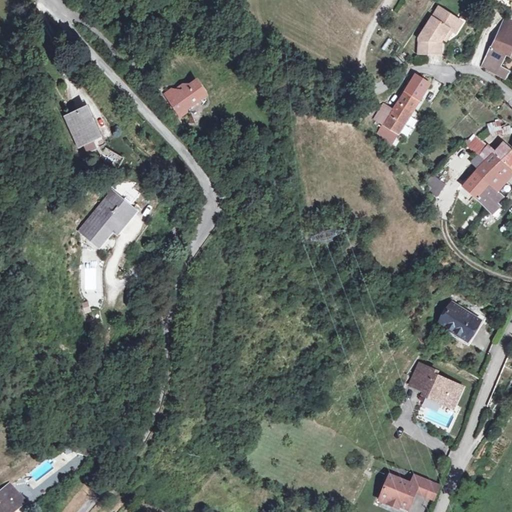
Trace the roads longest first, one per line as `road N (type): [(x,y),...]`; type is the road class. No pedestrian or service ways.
road 1 (unclassified): [(49,0),(215,195),(173,294),(155,413),(84,511)]
road 2 (unclassified): [(439,511),(511,328)]
road 3 (residential): [(511,97),(476,71),(426,67),(378,91)]
road 4 (track): [(511,281),(456,252),(444,229),(451,194)]
